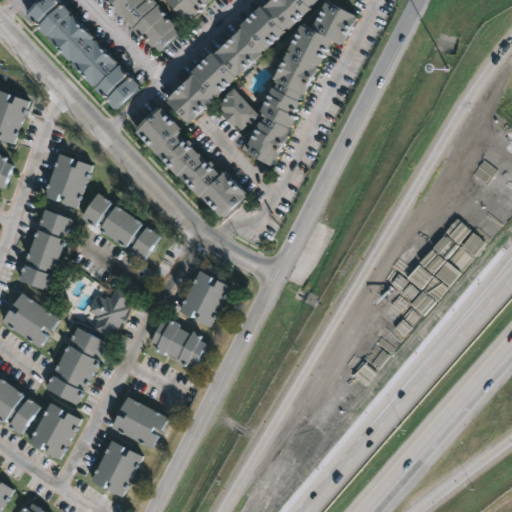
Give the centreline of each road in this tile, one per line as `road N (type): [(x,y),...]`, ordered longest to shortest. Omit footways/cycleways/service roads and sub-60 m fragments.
road 1 (secondary): [(423,0),(156,511)]
road 2 (motorway): [(511,38),(217,511)]
road 3 (tertiary): [(279,278),(174,210),(0,25)]
road 4 (motorway): [(364,511),(511,345)]
road 5 (motorway): [(511,274),(389,411)]
road 6 (motorway): [(389,411),(301,511)]
road 7 (motorway): [(416,511),(511,437)]
